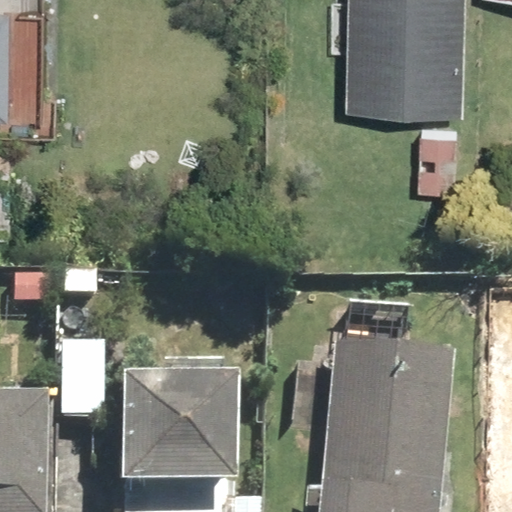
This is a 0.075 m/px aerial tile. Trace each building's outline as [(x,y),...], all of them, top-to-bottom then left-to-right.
[(0,0),(0,104),(23,104),(23,0),(0,0)] [(477,0),(357,0),(355,97),(476,100),(477,0)] [(444,511),(458,358),(338,345),(323,492),(310,491),(307,511),(444,511)] [(109,350),(70,347),(65,416),(104,419),(109,350)] [(167,382),(129,382),(130,491),(244,491),(243,382),(228,382),(228,364),(167,364),(167,382)] [(50,511),(51,397),(0,396),(0,511),(50,511)]
